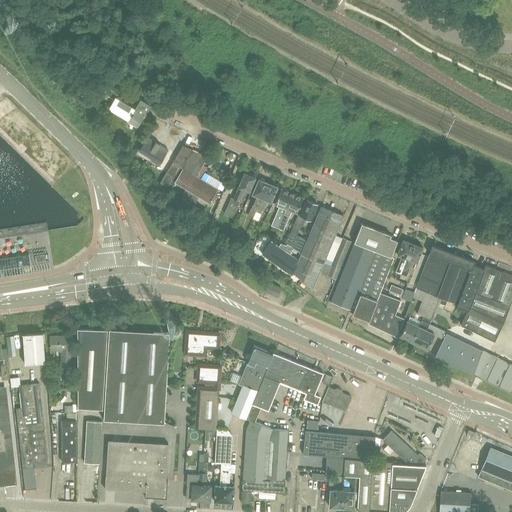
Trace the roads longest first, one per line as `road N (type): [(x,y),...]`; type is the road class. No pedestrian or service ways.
road 1 (unclassified): [(511,257),(165,112)]
road 2 (tertiary): [(462,406),(225,299),(169,279),(125,276)]
road 3 (residential): [(125,276),(103,180),(0,71)]
road 4 (unknown): [(19,358),(38,363),(47,381),(49,506)]
road 5 (unclassified): [(3,503),(141,511)]
road 6 (unclassified): [(511,48),(475,45),(390,0)]
road 7 (tertiary): [(125,276),(0,297)]
